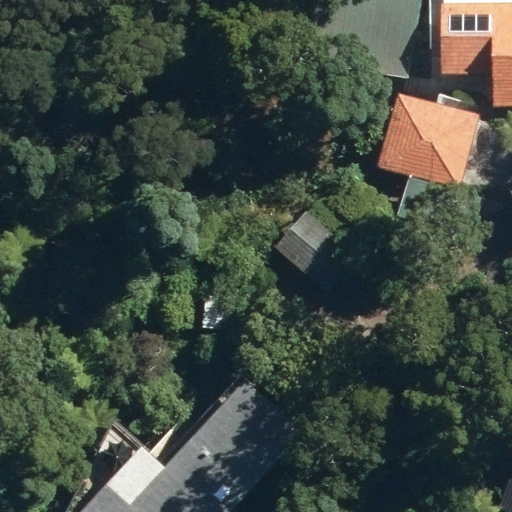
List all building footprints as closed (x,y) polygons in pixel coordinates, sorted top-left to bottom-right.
[(307,0),(296,67),(403,86),(417,8),(372,0),(307,0)] [(511,0),(423,0),(425,88),(486,86),(487,116),(511,115),(511,0)] [(368,179),(455,200),(460,178),(476,182),(480,166),(463,162),(473,120),(387,100),(368,179)] [(254,220),(281,241),(308,210),(281,188),(254,220)] [(390,237),(465,256),(477,207),(400,190),(390,237)] [(199,336),(235,336),(236,311),(199,311),(199,336)] [(241,511),(297,451),(229,393),(147,478),(133,463),(87,511),(241,511)]
